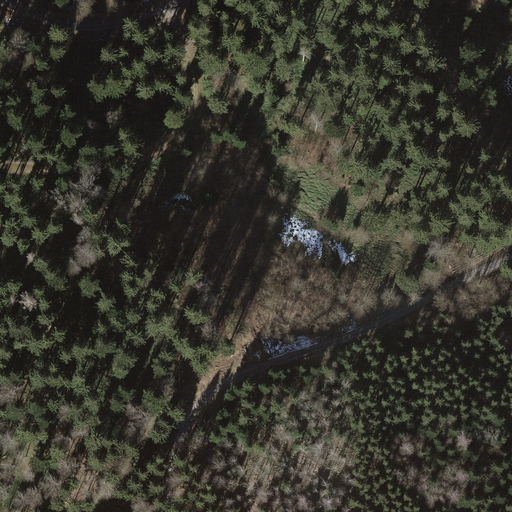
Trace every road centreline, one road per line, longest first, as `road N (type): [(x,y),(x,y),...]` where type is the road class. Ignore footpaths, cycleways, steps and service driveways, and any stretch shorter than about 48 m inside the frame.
road 1 (track): [(511,257),(368,329),(219,387),(182,431),(167,511)]
road 2 (track): [(169,4),(200,72),(201,97),(186,126),(155,149),(119,161),(0,165)]
road 3 (track): [(354,0),(425,29),(511,176)]
road 4 (track): [(178,0),(95,27),(52,21),(2,0)]
